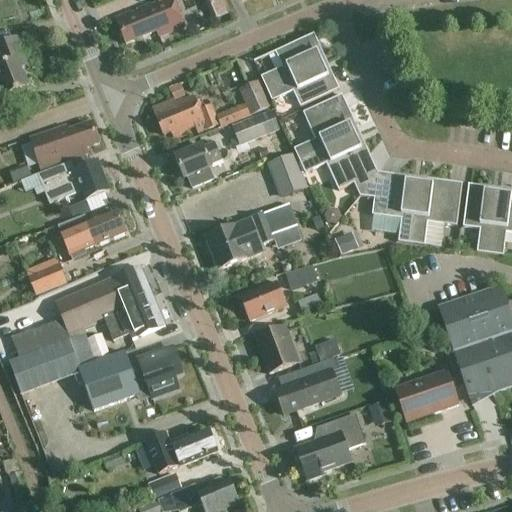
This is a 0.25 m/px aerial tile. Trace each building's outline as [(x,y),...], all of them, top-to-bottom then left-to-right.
[(155,0),(157,5),(115,21),(125,46),(153,35),(156,42),(184,31),(173,2),(177,0),(203,0),(213,22),(228,16),(221,0),(155,0)] [(266,91),(326,64),(313,36),(312,36),(312,37),(253,64),(266,91)] [(28,89),(21,72),(16,61),(23,58),(17,40),(0,45),(0,88),(1,89),(4,98),(28,89)] [(326,64),(266,91),(271,104),(292,94),(299,109),(337,92),(338,92),(326,64)] [(169,92),(174,102),(152,110),(163,137),(171,134),(174,141),(186,136),(185,133),(193,129),(196,136),(219,127),(221,132),(271,110),(260,83),(239,92),(246,107),(216,120),(211,108),(199,113),(194,99),(175,106),(174,104),(186,99),(182,87),(169,92)] [(299,164),(358,136),(341,97),(340,97),(340,98),(302,115),(314,142),(293,152),(299,164)] [(237,141),(230,144),(233,151),(280,132),(272,114),(233,129),(237,141)] [(97,144),(91,126),(62,136),(60,131),(31,141),(41,169),(85,154),(84,149),(97,144)] [(488,138),(488,128),(471,127),(471,137),(488,138)] [(359,199),(376,175),(358,136),(299,164),(304,176),(325,166),(338,193),(353,186),(359,199)] [(191,191),(214,182),(210,173),(213,172),(212,168),(223,163),(215,146),(204,151),(203,148),(175,161),(185,183),(187,182),(191,191)] [(280,202),(308,192),(295,157),(268,166),(280,202)] [(259,195),(252,163),(235,167),(242,199),(259,195)] [(31,178),(20,183),(25,194),(34,190),(37,197),(44,195),(47,204),(59,199),(80,190),(86,203),(109,194),(97,165),(74,174),(70,164),(37,176),(31,178)] [(20,182),(20,183),(31,178),(27,168),(9,175),(13,185),(20,182)] [(410,246),(419,181),(376,175),(359,199),(373,201),(371,217),(400,221),(397,244),(410,246)] [(419,181),(410,246),(423,248),(426,225),(455,229),(461,187),(461,186),(419,181)] [(489,257),(497,191),(467,187),(467,188),(462,230),(479,232),(476,255),(489,257)] [(511,193),(497,191),(489,257),(502,258),(505,235),(511,236),(511,193)] [(296,246),(282,209),(236,227),(204,240),(217,273),(266,254),(263,247),(275,243),(273,238),(282,234),(288,249),(296,246)] [(328,210),(323,217),(327,225),(336,226),(340,219),(337,211),(328,210)] [(86,218),(57,228),(72,263),(86,257),(84,252),(126,235),(117,213),(89,225),(86,218)] [(319,217),(312,220),(316,232),(324,229),(319,217)] [(350,233),(333,241),(341,257),(357,249),(350,233)] [(10,283),(37,276),(27,239),(14,242),(20,264),(6,268),(10,283)] [(60,267),(29,280),(37,299),(68,286),(60,267)] [(19,359),(70,339),(69,335),(94,325),(94,323),(103,319),(113,343),(130,336),(132,342),(160,330),(151,310),(156,308),(140,269),(54,305),(62,323),(12,341),(19,359)] [(312,269),(285,276),(289,291),(316,285),(312,269)] [(249,324),(286,309),(276,285),(239,300),(249,324)] [(511,388),(511,304),(508,306),(503,289),(438,310),(470,403),(511,388)] [(3,311),(19,306),(17,296),(0,301),(3,311)] [(303,315),(322,307),(318,297),(299,305),(303,315)] [(269,377),(294,367),(299,365),(285,328),(277,331),(254,340),(269,377)] [(172,351),(128,367),(124,354),(112,359),(93,365),(87,349),(83,337),(71,341),(19,360),(8,364),(20,396),(37,390),(79,374),(93,412),(148,392),(151,402),(178,393),(173,379),(181,376),(172,351)] [(320,365),(340,357),(335,342),(315,350),(320,365)] [(335,361),(329,363),(299,374),(303,385),(276,394),(284,417),(341,397),(333,374),(340,372),(336,362),(335,362),(335,361)] [(407,426),(458,408),(446,374),(395,392),(407,426)] [(385,404),(369,409),(376,429),(392,424),(385,404)] [(306,483),(323,477),(323,475),(351,465),(347,453),(366,446),(356,417),(317,430),(321,442),(295,451),(306,483)] [(218,454),(209,432),(187,441),(186,438),(171,444),(167,434),(145,442),(148,449),(138,453),(144,471),(155,466),(159,477),(218,454)] [(110,437),(110,452),(128,452),(128,437),(110,437)] [(108,472),(126,465),(122,456),(104,463),(108,472)] [(17,503),(27,500),(17,461),(6,464),(4,467),(7,475),(10,478),(17,503)] [(154,502),(182,492),(176,477),(148,487),(154,502)] [(195,488),(159,503),(159,504),(162,511),(184,511),(201,505),(204,511),(222,511),(238,505),(229,483),(199,496),(195,488)]
